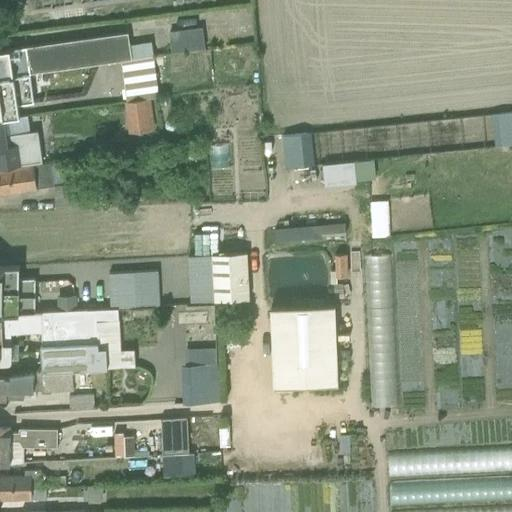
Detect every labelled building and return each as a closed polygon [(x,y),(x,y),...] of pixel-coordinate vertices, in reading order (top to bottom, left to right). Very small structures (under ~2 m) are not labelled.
[(129,44),(127,31),(0,49),(0,77),(29,73),(131,59),(131,60),(153,57),(150,41),(129,44)] [(158,97),(153,57),(131,60),(120,61),(125,101),(153,98),(158,97)] [(29,73),(0,77),(0,118),(7,118),(19,116),(18,104),(34,102),(29,73)] [(125,101),(131,136),(158,132),(153,98),(125,101)] [(248,103),(215,104),(215,121),(248,120),(248,103)] [(511,111),(490,114),(493,146),(511,144),(511,111)] [(0,167),(41,162),(37,129),(9,133),(7,118),(0,118),(0,167)] [(311,132),(281,136),(285,168),(314,165),(311,132)] [(373,159),(321,164),(324,186),(355,183),(355,180),(374,178),(373,159)] [(77,183),(66,184),(63,161),(0,169),(0,193),(52,186),(54,209),(78,208),(77,183)] [(387,201),(369,201),(370,237),(389,236),(387,201)] [(327,250),(343,249),(341,223),(324,224),(327,250)] [(275,237),(321,234),(320,224),(274,228),(275,237)] [(228,256),(239,254),(237,229),(226,229),(228,256)] [(213,302),(214,317),(249,315),(246,254),(239,254),(228,256),(211,257),(213,302)] [(360,259),(370,409),(400,407),(390,257),(360,259)] [(0,314),(34,313),(35,277),(19,278),(19,267),(0,267),(0,314)] [(178,304),(181,403),(219,401),(214,317),(213,302),(178,304)] [(273,387),(338,384),(334,304),(269,307),(273,387)] [(39,332),(42,371),(72,370),(135,366),(133,348),(120,350),(118,318),(130,318),(130,307),(38,313),(39,332)] [(11,333),(39,332),(38,313),(34,313),(0,314),(0,343),(11,344),(11,333)] [(11,360),(11,344),(0,343),(0,363),(11,362),(11,360)] [(15,375),(0,375),(0,405),(6,405),(6,391),(7,391),(7,399),(23,399),(23,391),(33,391),(33,390),(43,390),(43,392),(72,391),(72,370),(42,371),(15,375)] [(68,410),(94,409),(93,394),(68,396),(68,410)] [(162,454),(188,452),(186,417),(160,418),(162,454)] [(218,424),(219,447),(229,447),(229,424),(218,424)] [(56,447),(57,428),(18,427),(18,432),(11,432),(11,427),(0,427),(0,463),(10,464),(10,462),(23,462),(23,446),(56,447)] [(511,445),(387,452),(388,477),(511,471),(511,445)] [(252,460),(234,461),(235,482),(253,481),(252,460)] [(0,486),(40,486),(40,470),(24,470),(24,475),(0,474),(0,486)] [(511,476),(389,482),(391,508),(511,501),(511,476)] [(0,499),(20,500),(19,511),(39,511),(56,511),(56,505),(46,505),(45,498),(65,497),(65,486),(40,486),(0,486),(0,499)] [(101,486),(83,486),(84,499),(102,499),(101,486)]
